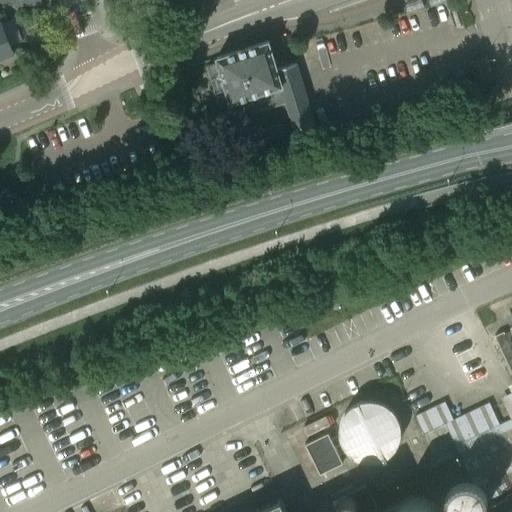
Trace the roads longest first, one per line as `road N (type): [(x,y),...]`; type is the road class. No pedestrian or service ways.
road 1 (primary): [(0,319),(274,221),(308,201)]
road 2 (primary): [(308,201),(267,205),(0,297)]
road 3 (residential): [(102,75),(289,0)]
road 4 (primary): [(477,152),(308,201)]
